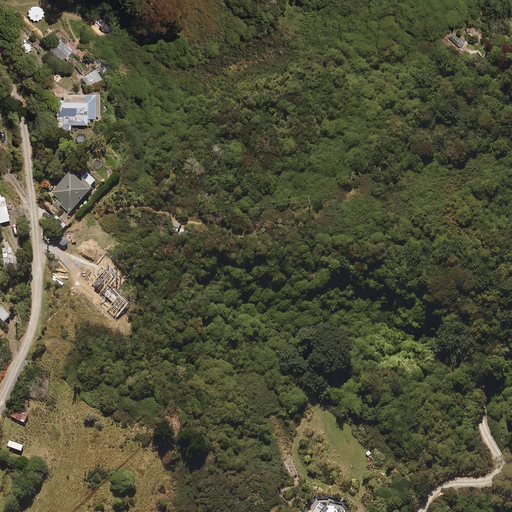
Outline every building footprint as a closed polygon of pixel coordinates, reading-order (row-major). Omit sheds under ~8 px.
[(101,79),(96,69),(82,77),(87,87),(101,79)] [(99,94),(63,95),(64,100),(57,100),(57,130),(70,130),(70,125),(87,124),(87,117),(100,117),(99,94)] [(92,195),(73,175),(52,196),(70,215),(92,195)] [(97,183),(90,177),(85,182),(92,188),(97,183)] [(11,248),(2,249),(4,273),(20,271),(19,258),(12,259),(11,248)] [(0,318),(6,324),(11,318),(3,312),(2,313),(0,312),(0,318)] [(348,506),(317,496),(312,510),(315,511),(347,511),(347,509),(348,506)]
